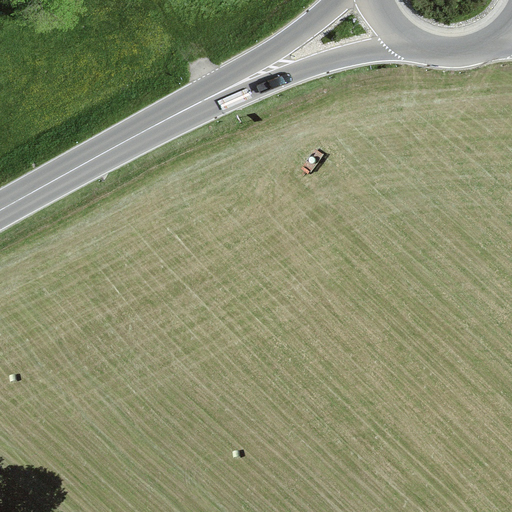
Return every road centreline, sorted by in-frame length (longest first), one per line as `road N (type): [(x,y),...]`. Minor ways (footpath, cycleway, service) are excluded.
road 1 (primary): [(0,210),(216,93)]
road 2 (primary): [(216,93),(411,41)]
road 3 (primary): [(338,0),(216,93)]
